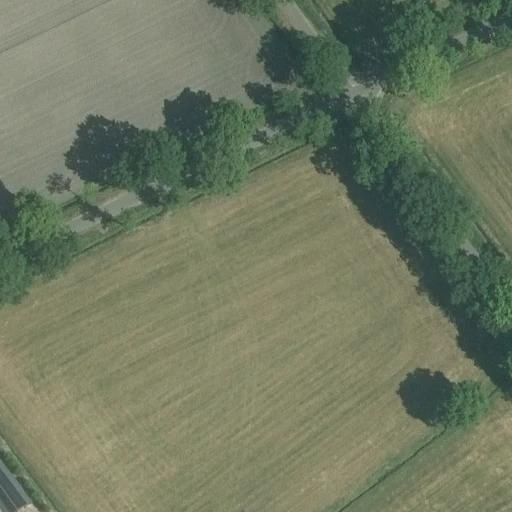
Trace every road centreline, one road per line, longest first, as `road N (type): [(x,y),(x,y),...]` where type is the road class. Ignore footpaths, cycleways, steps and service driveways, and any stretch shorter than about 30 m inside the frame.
road 1 (unclassified): [(0,262),(350,92)]
road 2 (unclassified): [(511,303),(350,92)]
road 3 (unclassified): [(350,92),(511,18)]
